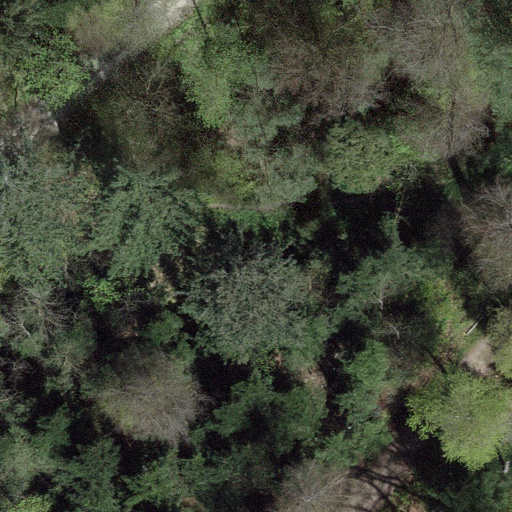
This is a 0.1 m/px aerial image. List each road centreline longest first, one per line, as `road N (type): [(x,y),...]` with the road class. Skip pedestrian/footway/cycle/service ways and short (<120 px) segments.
road 1 (track): [(0,175),(191,0)]
road 2 (track): [(349,511),(511,333)]
